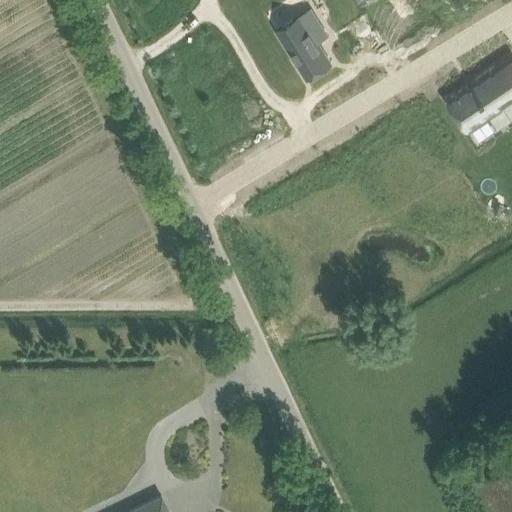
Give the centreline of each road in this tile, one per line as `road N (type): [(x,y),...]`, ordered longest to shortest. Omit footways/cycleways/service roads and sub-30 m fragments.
road 1 (unclassified): [(338,511),(93,0)]
road 2 (track): [(239,304),(0,307)]
